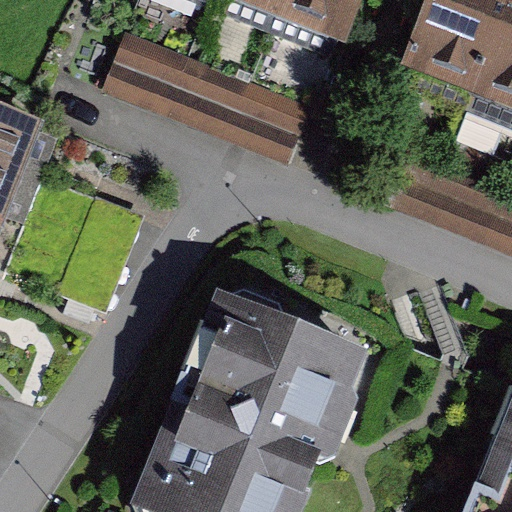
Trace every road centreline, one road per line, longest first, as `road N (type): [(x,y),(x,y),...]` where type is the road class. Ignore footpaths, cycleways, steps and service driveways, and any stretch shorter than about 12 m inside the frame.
road 1 (residential): [(229,158),(9,511)]
road 2 (residential): [(511,273),(229,158)]
road 3 (residential): [(229,158),(60,89)]
